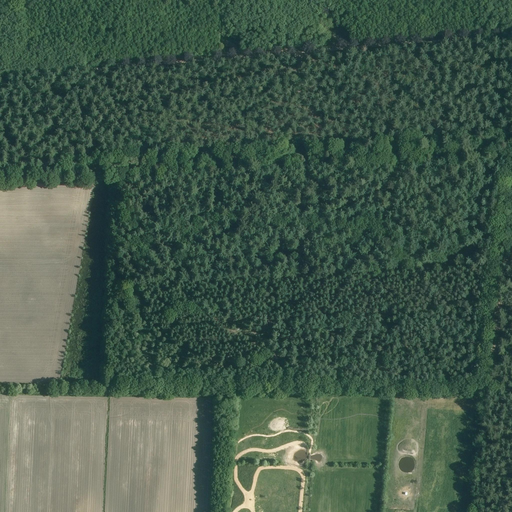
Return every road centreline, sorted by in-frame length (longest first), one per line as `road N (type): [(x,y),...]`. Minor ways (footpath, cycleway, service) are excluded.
road 1 (unclassified): [(0,173),(511,153)]
road 2 (track): [(97,68),(297,51),(301,160)]
road 3 (track): [(297,51),(482,35)]
